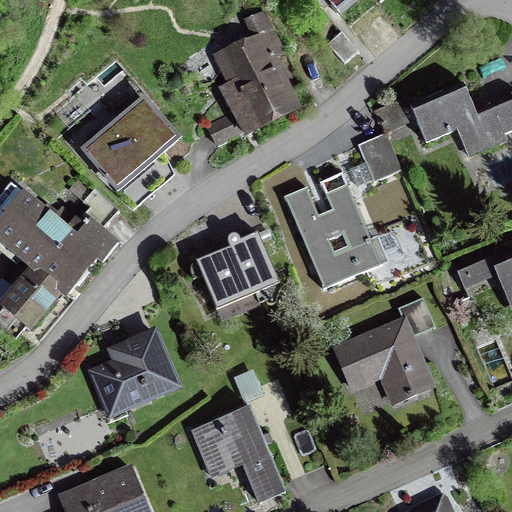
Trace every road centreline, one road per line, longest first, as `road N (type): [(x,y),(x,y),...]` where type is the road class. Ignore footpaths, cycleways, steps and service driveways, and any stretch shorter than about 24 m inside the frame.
road 1 (residential): [(464,0),(179,214),(23,383),(0,394)]
road 2 (residential): [(310,511),(511,421)]
